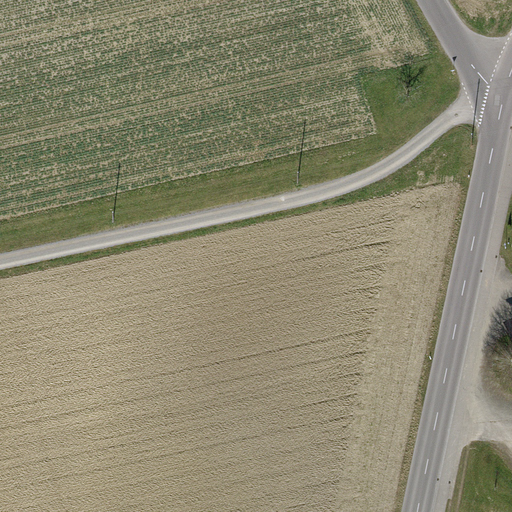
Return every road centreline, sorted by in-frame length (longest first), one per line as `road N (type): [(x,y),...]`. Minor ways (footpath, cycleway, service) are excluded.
road 1 (track): [(484,83),(432,144),(372,181),(0,265)]
road 2 (tertiary): [(419,511),(510,97)]
road 3 (tertiary): [(510,97),(484,83),(434,0)]
